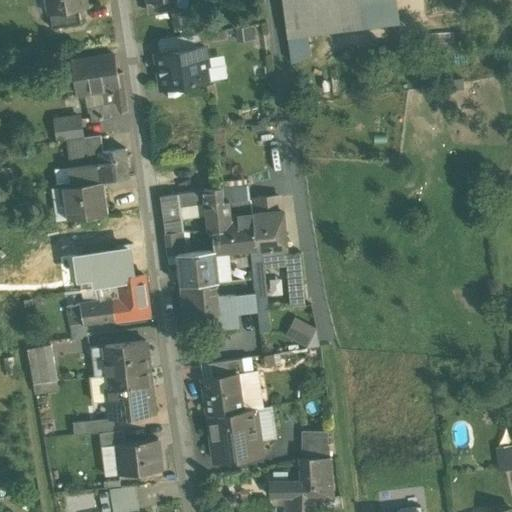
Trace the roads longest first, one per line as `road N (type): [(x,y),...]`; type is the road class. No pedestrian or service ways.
road 1 (residential): [(193,511),(120,0)]
road 2 (track): [(332,345),(356,511)]
